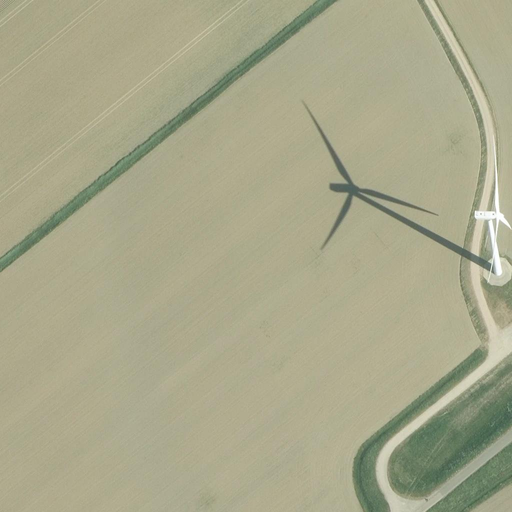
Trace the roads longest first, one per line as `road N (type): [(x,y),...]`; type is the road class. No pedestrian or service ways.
road 1 (track): [(506,347),(481,306),(472,260),(491,135),(483,103),(428,0)]
road 2 (unclassified): [(402,511),(380,470),(387,446),(511,343)]
road 3 (unclassified): [(416,511),(511,434)]
